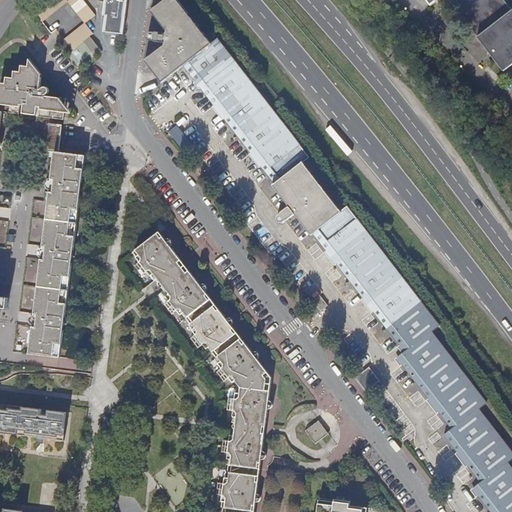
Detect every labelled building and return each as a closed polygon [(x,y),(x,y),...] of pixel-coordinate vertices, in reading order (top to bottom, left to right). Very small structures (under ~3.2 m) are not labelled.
[(66,0),(47,0),(39,7),(47,17),(68,1),(66,0)] [(124,34),(128,0),(105,0),(103,15),(106,16),(104,31),(124,34)] [(378,317),(388,329),(422,302),(348,205),(342,209),(305,161),(310,156),(217,38),(212,43),(179,0),(164,0),(151,10),(166,30),(165,34),(155,32),(153,33),(151,33),(148,35),(147,38),(149,40),(153,40),(153,41),(164,42),(164,45),(145,60),(161,83),(183,66),(192,77),(212,103),(249,150),(269,175),(274,182),(273,184),(289,206),(282,211),(282,212),(280,214),(278,216),(277,219),(278,220),(279,222),(281,222),(283,222),(286,219),(287,220),(295,214),(312,235),(314,233),(324,247),(343,271),(353,284),(360,294),(378,317)] [(511,0),(425,0),(430,6),(437,0),(448,0),(504,71),(511,65),(511,0)] [(95,15),(87,4),(77,12),(85,23),(95,15)] [(47,17),(39,7),(34,11),(42,21),(47,17)] [(90,36),(93,34),(85,23),(64,40),(66,42),(72,50),(90,36)] [(102,52),(90,36),(72,50),(69,53),(81,69),(97,56),(102,52)] [(72,50),(66,42),(62,45),(69,53),(72,50)] [(0,103),(11,105),(20,106),(20,105),(24,105),(24,111),(30,112),(37,113),(38,107),(42,107),(40,117),(63,120),(64,112),(65,104),(60,98),(45,96),(46,95),(48,93),(49,92),(48,90),(48,88),(46,87),(44,87),(42,88),(40,89),(42,75),(36,67),(29,66),(22,65),(21,72),(14,71),(13,78),(6,77),(6,83),(0,82),(0,103)] [(19,114),(20,106),(11,105),(10,112),(19,114)] [(59,152),(62,129),(58,124),(49,123),(46,151),(55,152),(51,179),(53,179),(52,184),(51,192),(50,192),(46,219),(43,246),(44,246),(43,252),(42,259),(41,259),(34,313),(36,314),(35,320),(34,327),(33,326),(29,354),(60,358),(63,330),(62,330),(62,327),(63,327),(64,325),(64,322),(63,320),(64,317),(65,317),(72,263),(70,263),(70,260),(73,258),(73,256),(73,254),(71,253),(72,250),(74,250),(80,196),(79,196),(79,192),(80,191),(82,189),(81,187),(80,185),(80,182),(82,182),(85,156),(59,152)] [(241,160),(249,151),(241,143),(232,152),(241,160)] [(257,184),(268,177),(264,171),(253,179),(257,184)] [(260,222),(252,227),(260,238),(267,232),(260,222)] [(140,262),(144,267),(148,271),(154,281),(158,278),(166,288),(163,291),(169,300),(173,305),(177,310),(184,320),(186,318),(191,324),(189,326),(196,334),(200,339),(204,344),(210,353),(212,352),(217,358),(215,359),(222,368),(226,373),(230,377),(233,382),(236,381),(241,386),(240,393),(237,392),(236,399),(235,404),(234,410),(233,422),(237,422),(236,429),(232,429),(230,440),(230,446),(229,452),(227,464),(229,464),(228,471),(227,471),(225,483),(224,489),(223,495),(222,507),(223,507),(222,511),(255,511),(272,377),(160,232),(133,252),(140,262)] [(135,265),(139,270),(144,267),(140,262),(135,265)] [(144,267),(139,270),(142,275),(148,271),(144,267)] [(328,305),(320,295),(313,300),(321,311),(328,305)] [(169,309),(173,305),(169,300),(165,304),(169,309)] [(440,325),(422,302),(388,329),(398,341),(406,352),(398,358),(408,371),(427,396),(445,420),(451,428),(444,434),(455,448),(474,474),(480,482),(474,487),(482,497),(492,511),(511,511),(511,465),(508,460),(511,457),(511,450),(479,407),(485,401),(432,331),(440,325)] [(172,314),(177,310),(173,305),(169,309),(172,314)] [(195,343),(200,339),(196,334),(191,338),(195,343)] [(199,348),(204,344),(200,339),(195,343),(199,348)] [(369,367),(356,377),(367,391),(379,381),(369,367)] [(221,376),(226,373),(222,368),(217,372),(221,376)] [(225,381),(230,377),(226,373),(221,376),(225,381)] [(0,432),(38,437),(38,442),(45,443),(46,438),(64,441),(67,416),(55,414),(54,415),(42,414),(43,409),(3,404),(2,409),(0,408),(0,432)] [(319,421),(312,426),(306,430),(316,443),(328,433),(319,421)] [(381,511),(382,509),(351,505),(351,501),(320,496),(317,511),(381,511)]
